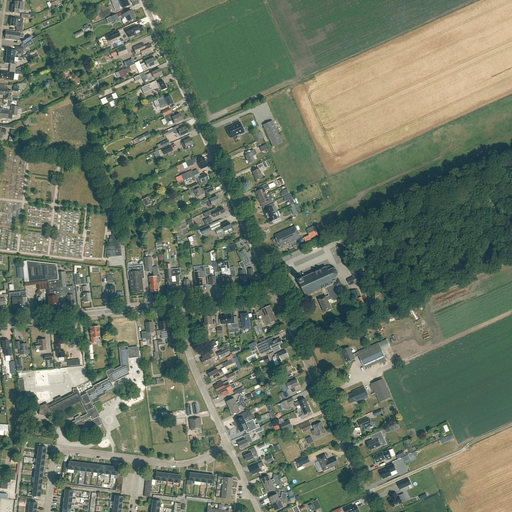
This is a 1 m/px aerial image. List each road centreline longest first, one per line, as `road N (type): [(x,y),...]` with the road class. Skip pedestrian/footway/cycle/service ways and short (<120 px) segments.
road 1 (unclassified): [(143,0),(274,290)]
road 2 (unclassified): [(274,290),(375,511)]
road 3 (unclassified): [(0,323),(180,304)]
road 4 (track): [(511,424),(366,493)]
road 5 (residential): [(229,447),(193,367),(180,304)]
road 6 (residential): [(47,511),(58,454),(139,461)]
road 7 (track): [(385,367),(511,312)]
